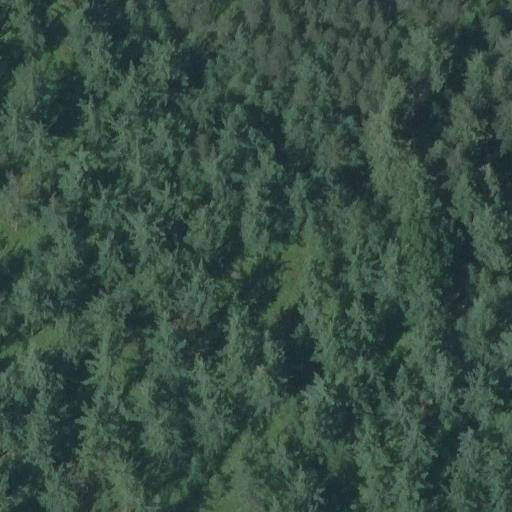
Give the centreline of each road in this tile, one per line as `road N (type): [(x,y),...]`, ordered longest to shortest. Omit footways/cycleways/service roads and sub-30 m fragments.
road 1 (track): [(511,350),(349,208),(70,0)]
road 2 (track): [(349,208),(455,0)]
